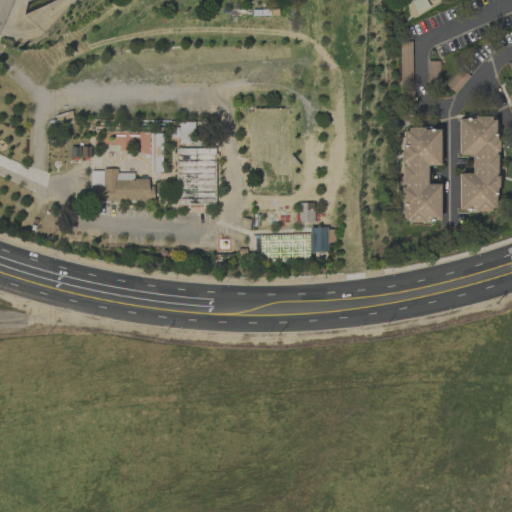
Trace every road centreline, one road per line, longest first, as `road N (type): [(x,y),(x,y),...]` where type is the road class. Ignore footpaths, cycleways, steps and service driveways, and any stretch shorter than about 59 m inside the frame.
road 1 (primary): [(223,309),(284,312),(403,299),(482,278)]
road 2 (primary): [(0,264),(93,291),(223,309)]
road 3 (residential): [(511,0),(421,43),(419,109),(450,113)]
